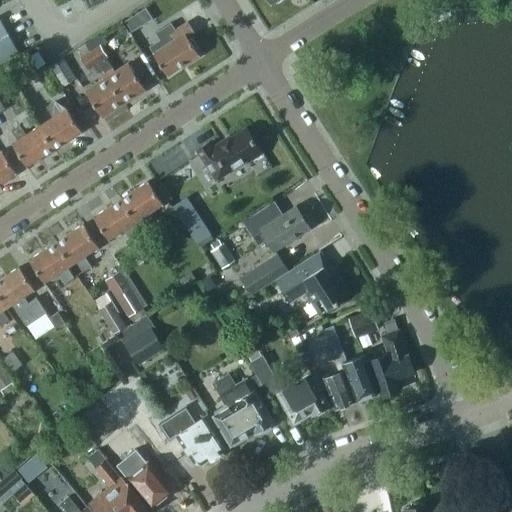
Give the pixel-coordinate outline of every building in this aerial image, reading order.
[(142,25),(135,15),(125,21),(132,31),(142,25)] [(152,52),(167,76),(199,55),(189,39),(195,34),(187,21),(175,29),(171,23),(155,33),(163,46),(152,52)] [(0,61),(17,52),(0,22),(0,61)] [(85,44),(89,50),(123,103),(145,89),(128,62),(114,71),(105,58),(107,56),(100,45),(104,42),(100,34),(85,44)] [(102,117),(123,103),(89,50),(80,56),(88,69),(93,65),(98,73),(99,72),(103,78),(85,90),(102,117)] [(29,57),(37,68),(46,62),(38,51),(29,57)] [(50,65),(63,86),(75,78),(62,57),(50,65)] [(38,73),(50,93),(61,87),(48,67),(38,73)] [(52,118),(39,126),(53,148),(81,131),(67,109),(61,112),(54,102),(46,107),(52,118)] [(26,166),(53,148),(39,126),(26,135),(19,125),(11,130),(18,140),(12,144),(26,166)] [(249,153),(259,147),(247,127),(213,148),(209,142),(197,150),(215,178),(251,155),(249,153)] [(0,183),(16,173),(2,150),(0,151),(0,183)] [(147,181),(120,199),(135,222),(140,219),(146,229),(155,223),(148,214),(163,204),(147,181)] [(185,197),(173,205),(197,242),(209,234),(185,197)] [(131,225),(135,222),(120,199),(93,217),(108,240),(123,231),(129,240),(137,235),(131,225)] [(267,239),(274,250),(309,227),(295,205),(283,213),(274,200),(242,220),(257,245),(267,239)] [(83,224),(56,242),(72,265),(76,262),(82,271),(90,266),(84,256),(98,247),(83,224)] [(72,265),(56,242),(29,260),(44,282),(58,273),(64,283),(73,277),(67,268),(72,265)] [(235,260),(223,242),(210,251),(222,268),(235,260)] [(311,317),(312,317),(351,293),(336,269),(332,271),(320,250),(276,277),(285,291),(282,292),(289,303),(291,302),(290,301),(305,292),(318,313),(311,317)] [(240,277),(251,293),(288,269),(277,252),(240,277)] [(19,267),(0,278),(0,297),(7,307),(12,304),(25,325),(45,312),(36,297),(28,302),(24,296),(34,290),(19,267)] [(123,267),(104,279),(128,316),(141,307),(146,304),(123,267)] [(184,286),(195,279),(190,271),(178,279),(184,286)] [(206,292),(215,285),(209,276),(200,282),(206,292)] [(2,310),(7,307),(0,297),(0,325),(0,326),(9,320),(2,310)] [(348,317),(355,337),(378,329),(371,309),(348,317)] [(49,317),(56,327),(64,322),(57,312),(49,317)] [(117,313),(105,320),(113,333),(125,326),(117,313)] [(163,347),(150,326),(152,324),(146,314),(117,333),(137,364),(163,347)] [(290,338),(298,333),(294,326),(286,330),(290,338)] [(333,326),(321,330),(325,341),(337,337),(333,326)] [(381,335),(387,352),(368,359),(381,395),(400,388),(396,379),(414,372),(399,329),(381,335)] [(346,360),(337,337),(325,341),(336,368),(340,367),(353,401),(377,392),(363,353),(346,360)] [(293,344),(303,361),(312,356),(302,339),(293,344)] [(21,364),(11,351),(2,358),(11,371),(21,364)] [(328,405),(320,390),(314,380),(309,372),(284,387),(276,374),(274,375),(262,354),(249,362),(256,374),(253,376),(260,387),(263,385),(269,395),(276,391),(293,421),(311,410),(312,413),(315,412),(318,414),(325,410),(325,406),(328,405)] [(0,389),(11,382),(0,365),(0,389)] [(314,380),(320,390),(327,388),(334,408),(353,401),(340,367),(336,368),(337,371),(318,378),(314,380)] [(243,403),(228,376),(214,385),(226,406),(214,413),(215,415),(214,416),(230,444),(234,441),(234,444),(246,436),(245,434),(252,430),(238,405),(243,403)] [(243,403),(238,405),(252,430),(254,429),(255,430),(256,429),(262,433),(270,428),(271,420),(254,390),(260,387),(253,376),(247,379),(247,378),(235,385),(229,376),(228,376),(243,403)] [(0,391),(3,395),(15,388),(11,382),(0,389),(0,391)] [(216,427),(207,414),(195,422),(184,405),(158,422),(168,438),(176,433),(193,459),(203,462),(212,456),(213,459),(221,453),(220,451),(227,447),(214,428),(216,427)] [(104,425),(122,447),(137,434),(119,412),(104,425)] [(162,495),(168,490),(135,449),(129,454),(132,458),(130,460),(138,469),(130,476),(151,503),(154,501),(157,502),(163,498),(162,495)] [(90,503),(98,511),(141,511),(145,509),(137,498),(139,497),(131,487),(129,488),(97,450),(88,458),(111,486),(90,503)] [(36,454),(27,462),(37,474),(47,467),(36,454)] [(0,479),(0,495),(21,478),(13,469),(0,479)] [(81,511),(68,496),(59,503),(66,511),(65,511),(81,511)] [(450,511),(448,502),(425,507),(424,502),(421,503),(419,501),(410,503),(410,505),(405,507),(406,511),(450,511)]
